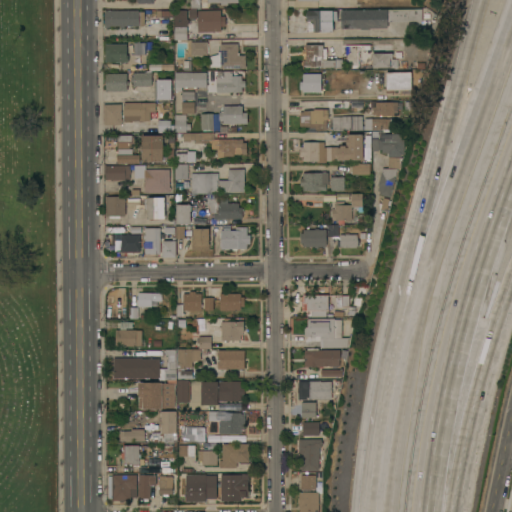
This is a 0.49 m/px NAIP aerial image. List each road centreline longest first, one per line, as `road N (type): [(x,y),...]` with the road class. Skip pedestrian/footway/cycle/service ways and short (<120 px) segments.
road 1 (primary): [(82,511),(78,0)]
road 2 (residential): [(274,0),(277,511)]
road 3 (motorway): [(511,42),(425,279),(378,497)]
road 4 (motorway): [(430,511),(451,368),(511,170)]
road 5 (motorway): [(481,0),(409,271)]
road 6 (residential): [(81,272),(361,271)]
road 7 (motorway): [(437,511),(453,433),(511,265)]
road 8 (motorway): [(409,271),(383,381),(378,497)]
